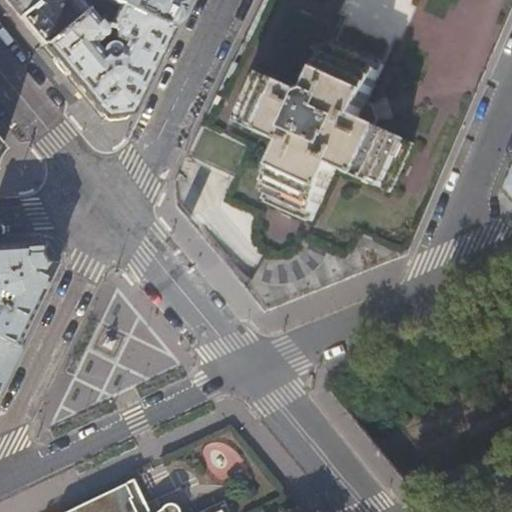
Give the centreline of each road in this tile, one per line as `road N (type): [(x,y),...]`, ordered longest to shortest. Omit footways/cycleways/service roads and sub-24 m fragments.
road 1 (residential): [(115,209),(0,457)]
road 2 (secondary): [(247,368),(0,484)]
road 3 (residential): [(224,0),(115,209)]
road 4 (residential): [(511,103),(429,295)]
road 5 (residential): [(247,368),(115,209)]
road 6 (secondary): [(429,295),(247,368)]
road 7 (residential): [(247,368),(368,511)]
road 8 (residential): [(115,209),(0,65)]
